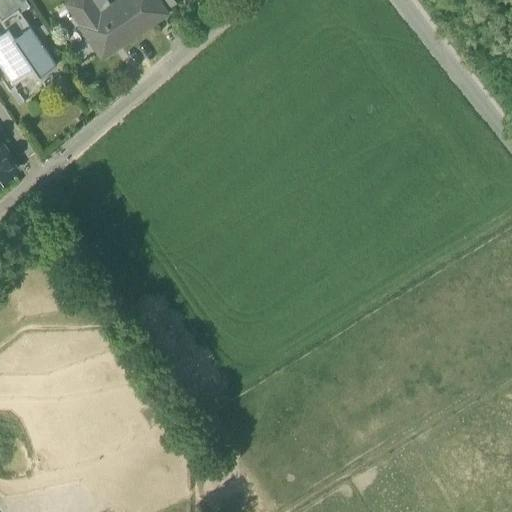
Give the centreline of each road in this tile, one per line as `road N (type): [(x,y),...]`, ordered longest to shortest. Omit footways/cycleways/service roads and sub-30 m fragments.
road 1 (residential): [(244,0),(40,176)]
road 2 (residential): [(406,0),(511,135)]
